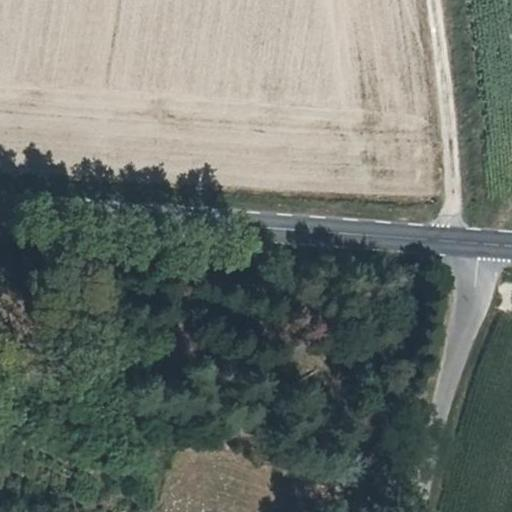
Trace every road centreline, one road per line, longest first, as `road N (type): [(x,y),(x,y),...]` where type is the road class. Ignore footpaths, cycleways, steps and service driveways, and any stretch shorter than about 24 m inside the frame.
road 1 (secondary): [(0,214),(511,251)]
road 2 (track): [(410,511),(450,247)]
road 3 (track): [(427,0),(451,149),(450,247)]
